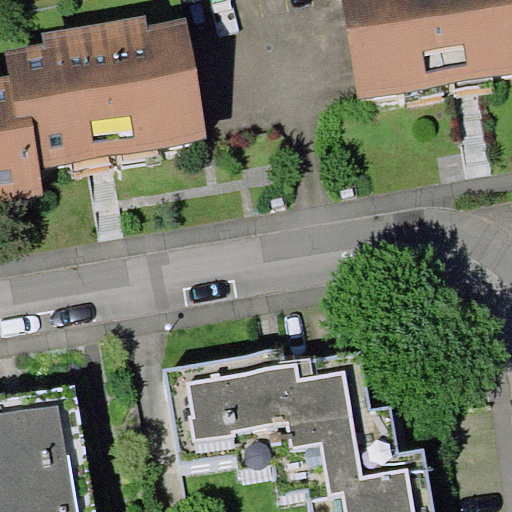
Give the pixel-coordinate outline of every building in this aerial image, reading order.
[(511,0),(332,0),(349,99),(511,71),(511,0)] [(10,91),(24,180),(212,151),(193,24),(5,53),(10,91)] [(24,180),(10,91),(0,92),(0,207),(28,203),(24,180)] [(432,511),(424,463),(401,467),(392,418),(370,422),(361,365),(285,378),(283,363),(165,383),(182,480),(238,471),(239,482),(274,476),(280,508),(309,503),(310,511),(432,511)] [(93,511),(74,397),(0,409),(0,511),(93,511)]
